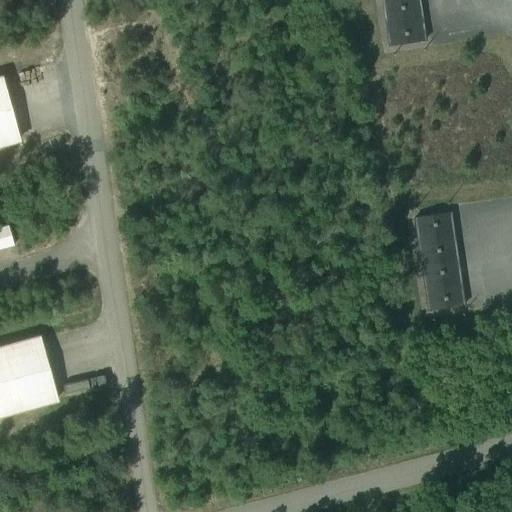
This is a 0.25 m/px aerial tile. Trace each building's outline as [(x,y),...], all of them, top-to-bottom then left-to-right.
[(423,42),(420,19),(416,0),(380,0),(388,47),(423,42)] [(0,145),(16,141),(0,81),(0,145)] [(462,307),(459,283),(448,213),(413,219),(427,312),(462,307)] [(0,228),(0,249),(11,246),(6,227),(0,228)] [(0,349),(0,415),(54,401),(37,340),(0,349)]
